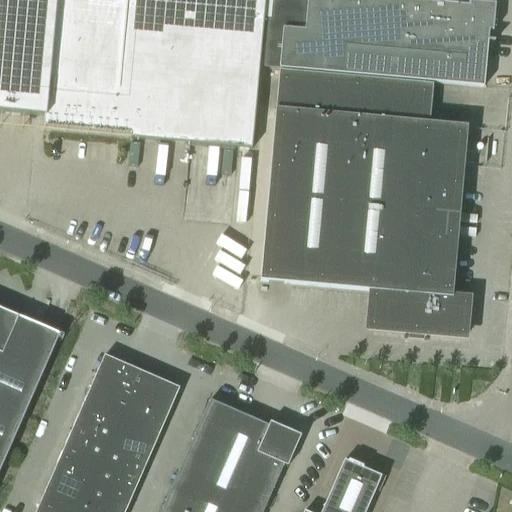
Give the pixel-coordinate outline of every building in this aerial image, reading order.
[(0,0),(0,114),(43,118),(42,128),(130,136),(129,140),(251,151),(264,0),(0,0)] [(282,31),(278,70),(483,89),(488,32),(492,32),(494,5),(467,3),(467,7),(389,0),(306,0),(304,32),(282,31)] [(278,73),(259,282),(370,292),(367,330),(464,338),(467,300),(451,299),(466,128),(428,124),(431,87),(278,73)] [(0,469),(53,348),(54,348),(59,337),(0,311),(0,469)] [(103,357),(87,395),(124,411),(141,373),(103,357)] [(141,373),(124,411),(162,427),(178,390),(141,373)] [(87,395),(71,431),(108,448),(124,411),(87,395)] [(208,401),(160,511),(262,511),(283,467),(286,468),(293,452),(294,448),(288,432),(284,431),(284,430),(269,423),(267,427),(208,401)] [(124,411),(108,448),(146,464),(162,427),(124,411)] [(71,431),(63,450),(100,466),(108,448),(71,431)] [(108,448),(100,466),(138,482),(146,464),(108,448)] [(63,450),(47,486),(84,503),(100,466),(63,450)] [(365,511),(380,478),(361,470),(362,468),(347,461),(347,463),(343,462),(320,511),(365,511)] [(100,466),(84,503),(105,511),(124,511),(138,482),(100,466)] [(47,486),(35,511),(80,511),(84,503),(47,486)] [(105,511),(84,503),(80,511),(105,511)]
